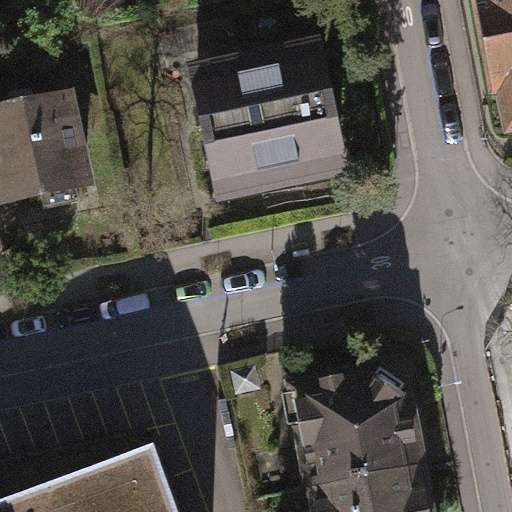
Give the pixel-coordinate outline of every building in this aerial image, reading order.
[(511,0),(480,0),(495,91),(502,88),(505,101),(498,114),(500,124),(511,131),(511,0)] [(311,172),(326,169),(332,161),(340,159),(321,62),(287,68),(283,49),(233,58),(237,78),(199,85),(218,183),(303,166),(311,172)] [(36,209),(73,201),(70,186),(79,184),(61,98),(0,110),(0,200),(32,193),(36,209)] [(383,371),(291,386),(279,388),(286,424),(298,422),(310,486),(418,467),(403,385),(383,371)] [(0,502),(0,511),(167,511),(144,450),(0,502)] [(426,511),(418,467),(310,486),(315,511),(426,511)]
